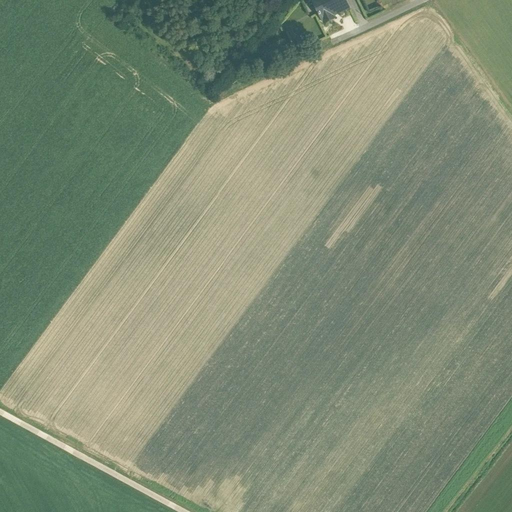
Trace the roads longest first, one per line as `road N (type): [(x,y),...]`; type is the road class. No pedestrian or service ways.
road 1 (unclassified): [(0,412),(181,511)]
road 2 (track): [(332,42),(207,104)]
